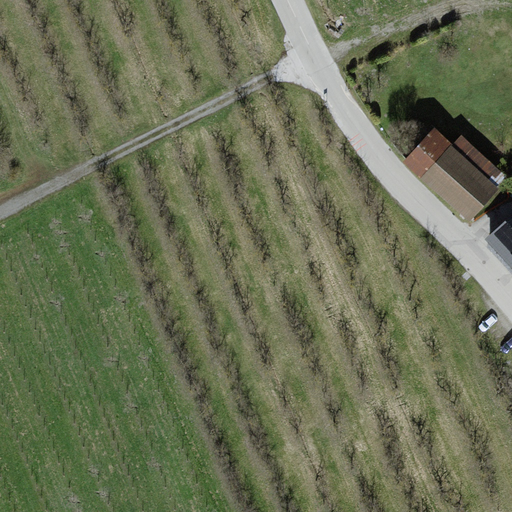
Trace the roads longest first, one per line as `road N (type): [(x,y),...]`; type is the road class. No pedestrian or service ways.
road 1 (unclassified): [(511,306),(351,126),(288,0)]
road 2 (track): [(318,64),(0,217)]
road 3 (track): [(318,64),(415,24),(511,19)]
